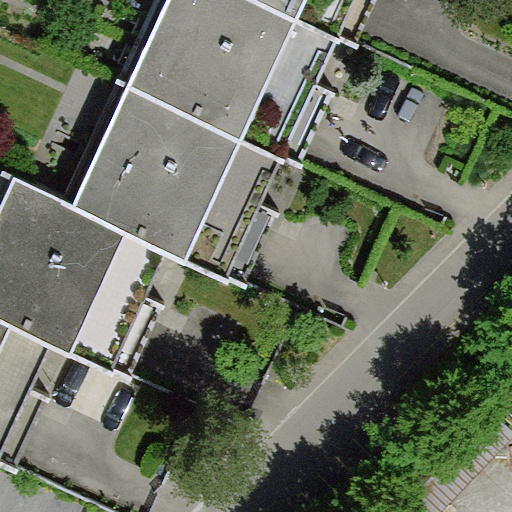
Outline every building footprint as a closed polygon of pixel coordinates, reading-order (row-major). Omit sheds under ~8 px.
[(270,0),(170,0),(132,81),(280,150),(298,158),(323,104),(304,96),(335,30),(270,0)] [(270,0),(335,30),(353,38),(370,0),(270,0)] [(132,81),(76,201),(165,242),(243,278),(267,224),(249,215),(280,150),(132,81)] [(18,173),(0,211),(0,310),(51,334),(127,370),(152,317),(133,308),(165,242),(76,201),(18,173)] [(0,456),(12,462),(37,411),(19,402),(51,334),(0,310),(0,456)] [(438,511),(511,435),(511,433),(490,414),(394,511),(438,511)]
